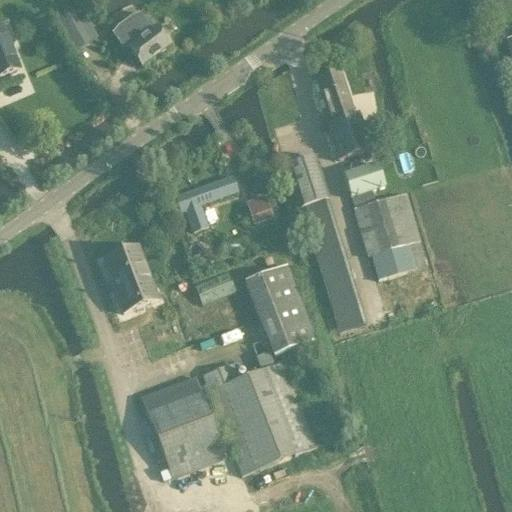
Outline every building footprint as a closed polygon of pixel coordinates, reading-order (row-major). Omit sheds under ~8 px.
[(60,20),(55,23),(62,35),(67,32),(78,51),(98,39),(87,20),(80,24),(73,13),(60,20)] [(142,69),(170,48),(157,30),(151,33),(138,16),(136,17),(138,19),(131,21),(119,29),(115,34),(113,33),(111,35),(123,50),(126,48),(142,69)] [(0,79),(21,70),(10,46),(14,44),(6,27),(2,29),(1,27),(0,27),(0,79)] [(328,130),(339,165),(371,155),(358,115),(353,116),(341,76),(317,83),(331,129),(328,130)] [(378,139),(388,136),(383,124),(374,127),(378,139)] [(286,170),(299,212),(301,211),(324,204),(329,203),(316,160),(286,170)] [(353,176),(343,179),(351,201),(351,203),(371,196),(371,195),(378,192),(384,190),(377,169),(366,171),(353,176)] [(180,216),(185,214),(194,237),(207,232),(198,209),(236,195),(231,182),(175,203),(180,216)] [(354,212),(353,212),(368,261),(370,260),(378,284),(426,271),(418,246),(404,197),(374,206),(354,212)] [(250,240),(222,248),(225,258),(253,249),(250,240)] [(158,303),(137,250),(102,263),(123,317),(158,303)] [(286,269),(244,285),(273,360),(314,344),(286,269)] [(283,364),(274,367),(238,382),(231,366),(202,378),(242,479),(317,449),(283,364)] [(226,461),(195,380),(141,401),(172,482),(226,461)]
